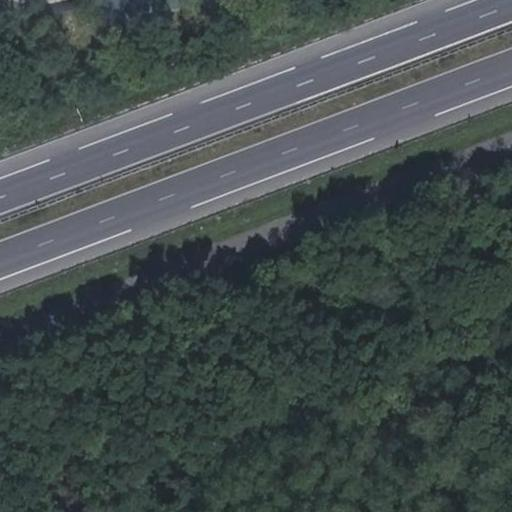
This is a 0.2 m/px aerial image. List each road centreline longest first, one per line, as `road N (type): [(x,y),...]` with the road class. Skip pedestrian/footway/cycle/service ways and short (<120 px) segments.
road 1 (unclassified): [(0,351),(511,151)]
road 2 (trunk): [(0,258),(511,66)]
road 3 (trunk): [(511,5),(0,196)]
